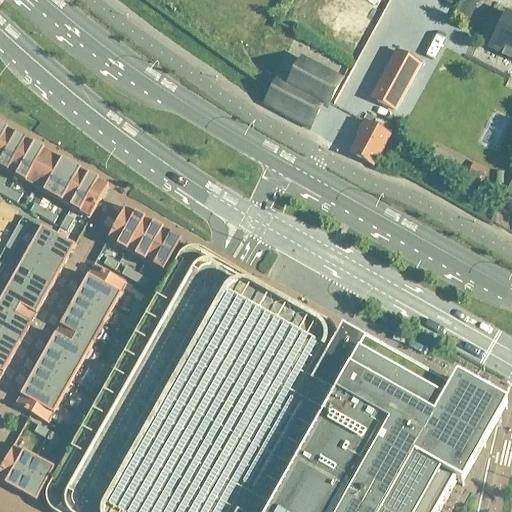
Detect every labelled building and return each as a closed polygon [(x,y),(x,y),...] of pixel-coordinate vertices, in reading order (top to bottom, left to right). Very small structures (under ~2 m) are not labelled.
[(465,0),(463,4),(474,10),(479,0),(465,0)] [(511,16),(506,14),(489,48),(511,59),(511,16)] [(397,52),(372,99),(393,110),(419,63),(397,52)] [(322,105),(327,107),(341,80),(302,60),(289,86),(281,81),(279,80),(265,105),(310,128),(322,105)] [(350,153),(373,165),(389,135),(364,122),(356,136),(359,138),(350,153)] [(0,165),(17,135),(0,125),(0,165)] [(0,165),(0,169),(17,178),(35,145),(32,143),(24,139),(17,135),(0,165)] [(17,178),(35,189),(53,155),(35,145),(17,178)] [(56,157),(53,155),(35,189),(53,199),(72,166),(63,161),(56,157)] [(79,170),(72,166),(53,199),(71,209),(90,176),(88,175),(79,170)] [(93,178),(90,176),(71,209),(90,220),(102,197),(103,195),(104,193),(105,191),(108,186),(101,182),(93,178)] [(0,194),(6,198),(10,191),(0,185),(0,194)] [(21,197),(10,191),(6,198),(17,204),(21,197)] [(41,220),(45,213),(34,207),(30,214),(41,220)] [(125,252),(144,219),(125,208),(107,242),(125,252)] [(56,219),(45,213),(41,220),(52,226),(56,219)] [(144,263),(163,230),(144,219),(125,252),(144,263)] [(72,224),(65,220),(58,231),(66,235),(72,224)] [(12,236),(19,240),(25,229),(18,225),(12,236)] [(41,227),(30,247),(64,265),(68,257),(73,249),(75,246),(41,227)] [(163,230),(144,263),(162,273),(173,255),(181,240),(163,230)] [(19,240),(12,236),(5,247),(13,251),(19,240)] [(59,274),(64,265),(30,247),(20,266),(53,284),(55,282),(59,274)] [(271,511),(366,344),(354,337),(343,331),(337,341),(335,337),(333,334),(330,328),(313,318),(315,314),(230,266),(204,252),(201,250),(198,249),(196,248),(193,248),(192,248),(189,249),(186,250),(184,251),(181,253),(180,256),(48,490),(47,492),(47,494),(46,497),(46,499),(47,502),(47,503),(49,507),(50,509),(52,511),(271,511)] [(103,265),(115,272),(119,264),(107,258),(103,265)] [(43,303),(53,284),(20,266),(9,284),(43,303)] [(82,286),(115,305),(126,285),(93,266),(82,286)] [(133,282),(137,274),(125,268),(121,275),(133,282)] [(137,274),(133,282),(144,288),(148,281),(137,274)] [(0,306),(31,324),(43,303),(9,284),(0,301),(0,306)] [(115,305),(82,286),(71,306),(104,325),(115,305)] [(130,315),(137,319),(143,308),(136,304),(130,315)] [(0,331),(20,343),(31,324),(0,306),(0,331)] [(104,325),(71,306),(60,326),(93,345),(104,325)] [(137,319),(130,315),(123,327),(130,331),(131,330),(137,319)] [(93,345),(60,326),(59,327),(48,346),(81,365),(93,345)] [(0,331),(0,356),(10,362),(20,343),(0,331)] [(120,344),(113,356),(121,360),(127,348),(120,344)] [(440,511),(456,484),(460,486),(461,487),(462,487),(463,486),(464,485),(496,430),(507,410),(507,409),(507,408),(506,407),(506,406),(505,406),(460,380),(459,380),(457,380),(456,380),(455,381),(450,391),(366,344),(271,511),(440,511)] [(81,365),(48,346),(37,366),(70,384),(81,365)] [(0,378),(10,362),(0,356),(0,378)] [(121,360),(113,356),(107,367),(114,371),(121,360)] [(70,384),(37,366),(26,386),(59,404),(70,384)] [(90,386),(98,390),(104,378),(97,374),(90,386)] [(59,404),(26,386),(15,405),(31,415),(48,424),(59,404)] [(82,400),(76,412),(83,416),(89,404),(82,400)] [(76,427),(83,416),(76,412),(69,423),(76,427)] [(34,433),(46,439),(50,432),(38,426),(34,433)] [(50,432),(46,439),(57,446),(61,439),(50,432)] [(0,469),(0,482),(15,491),(34,458),(14,446),(0,469)] [(55,469),(34,458),(15,491),(23,495),(29,498),(36,502),(55,469)]
